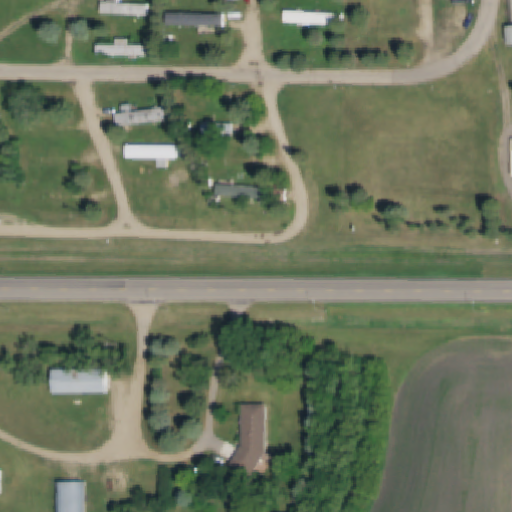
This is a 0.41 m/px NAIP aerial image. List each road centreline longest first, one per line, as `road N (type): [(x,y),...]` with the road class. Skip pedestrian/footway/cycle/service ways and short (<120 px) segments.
road 1 (primary): [(511,293),(0,288)]
road 2 (residential): [(433,74),(0,70)]
